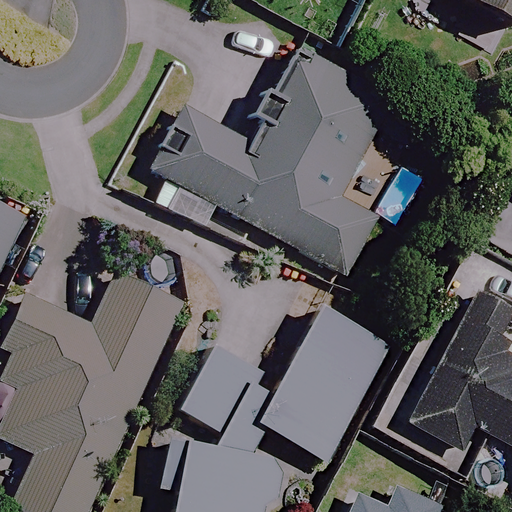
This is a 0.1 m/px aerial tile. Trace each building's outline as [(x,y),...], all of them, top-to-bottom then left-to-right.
[(511,0),(456,0),(453,7),(504,33),(511,16),(511,0)] [(378,105),(291,60),(244,151),(176,116),(143,179),(335,279),(365,221),(328,201),(378,105)] [(511,163),(503,181),(511,185),(511,163)] [(0,241),(8,221),(0,217),(0,241)] [(77,511),(169,308),(101,278),(79,328),(11,298),(0,322),(0,389),(3,390),(0,395),(0,446),(21,456),(0,503),(0,511),(2,511),(77,511)] [(511,511),(511,362),(494,354),(511,321),(462,296),(390,436),(454,469),(469,441),(511,463),(511,478),(498,505),(511,511)] [(155,511),(249,511),(250,508),(265,509),(268,471),(239,455),(251,432),(317,467),(377,351),(302,312),(264,386),(196,351),(154,432),(173,441),(169,449),(155,511)] [(369,511),(340,500),(335,511),(369,511)]
